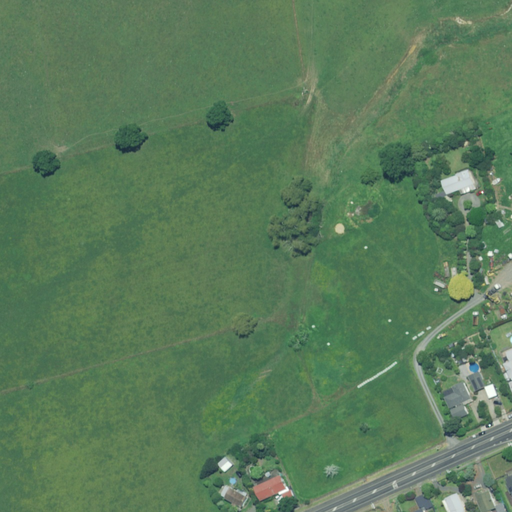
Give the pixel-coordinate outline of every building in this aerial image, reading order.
[(478,184),(472,171),(445,182),(450,195),(464,189),(466,193),(473,190),(471,187),(478,184)] [(453,202),(451,196),(440,200),(443,206),(453,202)] [(505,226),(501,219),(497,222),(501,229),(505,226)] [(487,305),(482,308),(487,315),(491,313),(487,305)] [(488,387),(481,371),(470,376),(477,392),(488,387)] [(466,405),(474,401),(473,399),(466,383),(444,394),(451,409),(452,410),(457,421),(471,414),(466,405)] [(499,396),(495,385),(487,388),(491,399),(499,396)] [(236,465),(229,458),(221,465),(228,472),(236,465)] [(227,474),(219,466),(216,469),(223,477),(227,474)] [(263,501),(281,493),(282,496),(278,497),(282,505),(298,498),(294,490),(292,490),(291,489),(285,475),(257,488),(263,501)] [(243,490),(241,493),(229,486),(223,496),(235,503),(234,505),(238,508),(240,506),(245,509),(251,499),(248,497),(250,494),(243,490)] [(493,511),(498,509),(497,506),(492,491),(477,496),(483,511),(493,511)] [(433,508),(427,494),(418,499),(422,508),(426,506),(428,510),(433,508)] [(465,511),(466,509),(459,494),(444,501),(448,511),(465,511)] [(498,509),(499,511),(507,511),(505,503),(497,506),(498,509)]
